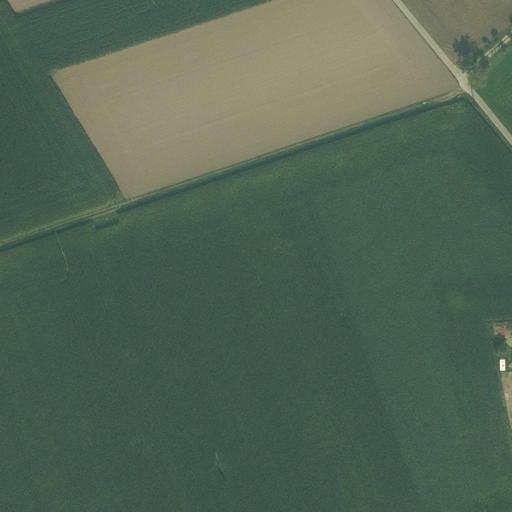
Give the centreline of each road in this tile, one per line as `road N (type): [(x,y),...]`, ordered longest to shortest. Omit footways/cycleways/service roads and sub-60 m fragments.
road 1 (track): [(0,246),(465,86)]
road 2 (unclassified): [(511,143),(394,0)]
